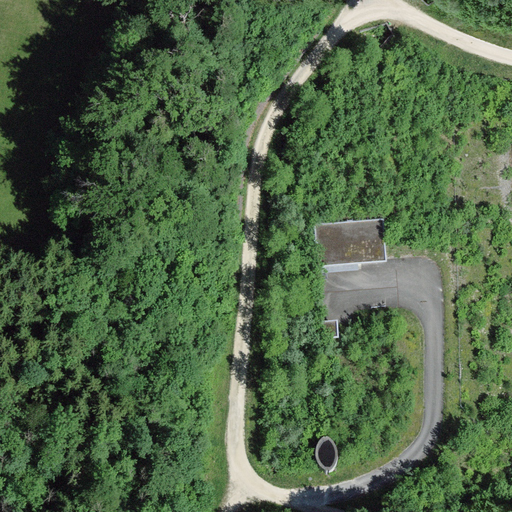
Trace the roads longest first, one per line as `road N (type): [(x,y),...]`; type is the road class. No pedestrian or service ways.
road 1 (track): [(368,0),(290,89),(259,151),(245,293),(241,483),(330,511)]
road 2 (motorway): [(511,184),(181,200),(0,223)]
road 3 (motorway): [(0,405),(511,362)]
road 4 (track): [(281,494),(371,482),(409,456),(433,420),(431,283),(335,291)]
road 5 (track): [(511,54),(450,33),(394,0)]
